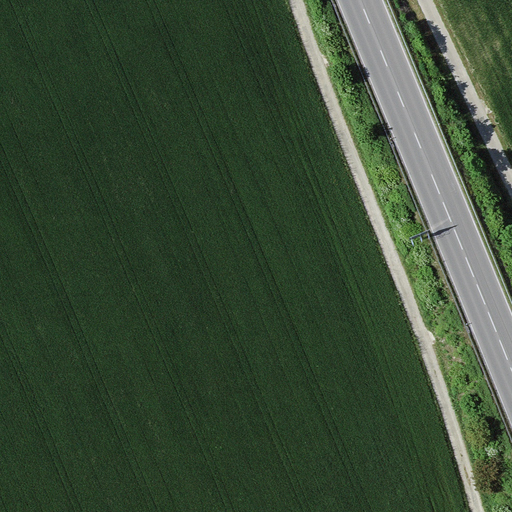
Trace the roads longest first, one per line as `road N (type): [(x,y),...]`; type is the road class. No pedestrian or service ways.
road 1 (track): [(476,511),(425,347),(294,0)]
road 2 (secondary): [(511,363),(360,0)]
road 3 (track): [(419,0),(511,192)]
